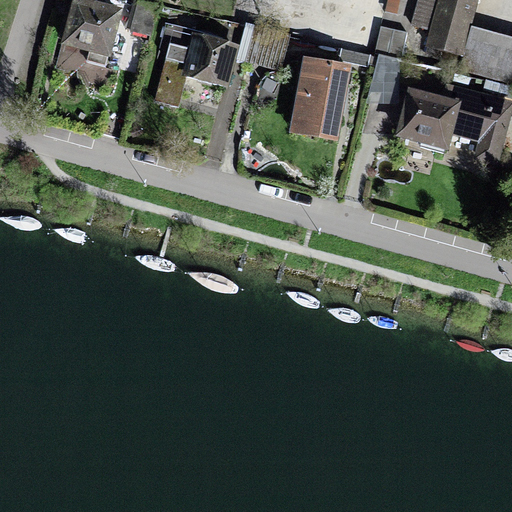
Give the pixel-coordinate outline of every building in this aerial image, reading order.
[(120,12),(73,0),(61,45),(108,57),(120,12)] [(427,55),(465,66),(473,32),(481,0),(423,0),(415,29),(433,33),(427,55)] [(296,37),(256,27),(248,57),(288,68),(296,37)] [(511,42),(473,32),(465,66),(462,75),(511,88),(511,42)] [(192,42),(169,36),(152,104),(178,110),(179,103),(213,111),(218,92),(224,93),(235,48),(193,38),(192,42)] [(354,75),(307,65),(292,139),(339,148),(354,75)] [(458,108),(411,95),(397,144),(450,159),(454,144),(479,151),(475,168),(500,175),(511,132),(511,108),(462,95),(458,108)]
